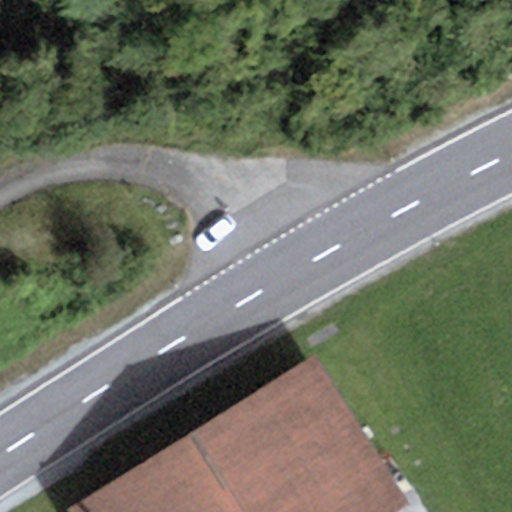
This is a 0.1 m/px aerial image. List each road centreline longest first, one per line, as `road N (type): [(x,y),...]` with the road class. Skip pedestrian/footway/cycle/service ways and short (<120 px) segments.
road 1 (primary): [(0,453),(286,273),(511,151)]
road 2 (track): [(0,193),(39,173),(97,160),(151,163),(207,183),(240,210),(286,273)]
